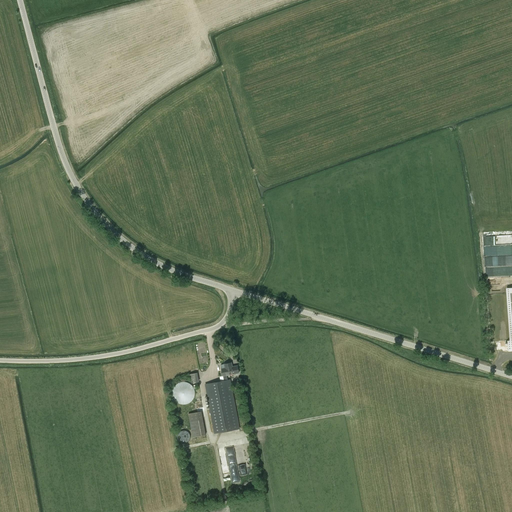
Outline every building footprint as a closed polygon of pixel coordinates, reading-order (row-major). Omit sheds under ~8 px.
[(511,245),(501,246),(501,254),(511,254),(511,245)] [(510,275),(511,274),(511,258),(505,259),(505,266),(486,266),(487,285),(511,284),(510,275)] [(509,300),(499,294),(491,308),(495,310),(498,306),(503,310),(509,300)] [(491,323),(497,340),(511,335),(506,318),(491,323)] [(222,369),(222,372),(221,372),(221,373),(221,375),(222,376),(223,376),(224,380),(205,384),(214,434),(240,429),(231,379),(227,380),(227,375),(239,373),(237,366),(233,366),(232,363),(224,364),(225,368),(222,369)] [(198,381),(196,372),(189,374),(191,382),(198,381)] [(192,403),(195,384),(180,382),(177,400),(192,403)] [(193,437),(206,435),(203,419),(202,411),(188,414),(190,422),(193,437)] [(247,467),(246,467),(241,440),(236,441),(241,472),(247,471),(247,467)] [(233,482),(241,481),(234,445),(220,448),(222,463),(229,461),(233,482)]
